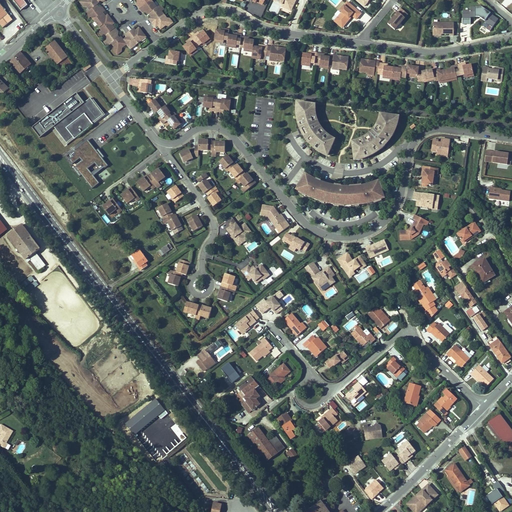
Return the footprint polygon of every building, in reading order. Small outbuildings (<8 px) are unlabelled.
[(13,0),(21,10),(28,5),(23,0),(13,0)] [(158,7),(157,7),(151,0),(87,0),(86,1),(84,2),(86,5),(90,10),(88,12),(94,20),(100,28),(102,31),(100,33),(103,37),(104,37),(107,40),(110,45),(112,44),(114,47),(118,51),(120,50),(127,44),(130,49),(138,43),(146,37),(139,28),(134,32),(133,29),(130,32),(127,34),(128,36),(123,40),(122,38),(120,41),(118,39),(119,38),(116,33),(118,31),(116,28),(115,29),(111,24),(113,22),(111,19),(109,16),(107,18),(103,13),(105,11),(103,8),(101,10),(97,5),(96,6),(95,3),(98,1),(98,2),(100,0),(104,0),(105,1),(105,0),(136,0),(140,4),(138,5),(140,8),(142,11),(144,10),(148,14),(149,14),(153,18),(150,20),(153,23),(155,26),(157,25),(161,29),(166,26),(170,22),(168,20),(164,14),(162,11),(158,7)] [(361,14),(347,2),(340,11),(342,12),(337,18),(345,25),(349,20),(348,20),(351,15),(352,16),(356,19),(361,14)] [(13,20),(0,3),(0,24),(3,28),(13,20)] [(463,11),(463,19),(471,19),(471,17),(479,17),(479,16),(480,16),(482,17),(481,18),(485,21),(485,22),(493,27),(498,19),(492,15),(494,13),(492,11),(491,13),(482,7),(471,7),(471,11),(463,11)] [(395,30),(408,14),(401,8),(393,18),(394,19),(392,20),(391,20),(388,24),(395,30)] [(345,25),(337,18),(334,21),(342,28),(345,25)] [(454,36),(454,23),(433,23),(433,34),(441,34),(450,34),(450,35),(454,36)] [(229,35),(230,30),(225,29),(225,31),(222,31),(219,31),(219,32),(216,32),(215,42),(220,43),(221,41),(224,41),(224,40),(228,41),(229,37),(229,35)] [(211,40),(205,33),(203,34),(202,33),(200,35),(197,36),(196,34),(192,37),(199,46),(202,43),(203,44),(206,42),(207,44),(211,40)] [(240,46),(242,36),(242,35),(238,34),(237,37),(231,36),(231,37),(229,37),(228,41),(227,47),(233,47),(233,46),(236,46),(236,45),(240,46)] [(242,36),(240,46),(240,47),(244,48),(244,49),(247,50),(247,51),(253,52),(253,48),(253,47),(254,42),(251,42),(251,40),(249,40),(246,39),(246,37),(242,36)] [(199,46),(192,37),(189,40),(191,42),(188,44),(186,45),(187,46),(185,48),(190,56),(195,53),(194,51),(197,49),(196,48),(199,46)] [(72,63),(55,41),(45,49),(62,71),(72,63)] [(266,56),(268,46),(262,45),(262,48),(259,47),(257,47),(256,49),(253,48),(253,52),(252,58),(257,59),(258,57),(261,57),(261,56),(266,57),(266,56)] [(268,46),(266,56),(270,56),(270,60),(277,62),(277,60),(284,61),(286,49),(278,48),(278,50),(272,49),(272,47),(268,46)] [(181,59),(181,53),(172,52),(171,55),(170,54),(169,57),(169,60),(166,60),(166,64),(177,66),(177,62),(179,62),(179,59),(181,59)] [(32,65),(30,62),(29,63),(20,53),(6,66),(8,68),(13,64),(21,74),(26,69),(27,70),(30,67),(32,65)] [(329,65),(330,59),(327,59),(327,57),(325,57),(321,56),(322,54),(316,53),(316,55),(315,64),(320,65),(320,66),(324,66),(323,68),(329,69),(329,65)] [(315,64),(316,55),(312,55),(306,54),(306,56),(303,55),(301,65),(307,66),(307,64),(311,64),(311,63),(315,64)] [(330,59),(329,65),(333,65),(332,69),(339,70),(340,69),(347,70),(349,57),(341,56),(340,58),(334,58),(335,55),(330,55),(330,57),(330,59)] [(380,63),(380,62),(375,61),(375,63),(369,63),(369,60),(362,59),(360,72),(367,73),(367,74),(374,75),(374,71),(378,72),(380,63)] [(392,79),(393,69),(390,69),(390,67),(388,67),(384,66),(385,64),(380,63),(378,72),(378,74),(383,75),(383,76),(386,77),(386,78),(392,79)] [(474,76),(472,66),(469,67),(468,65),(466,66),(463,66),(462,64),(458,65),(461,76),(465,75),(465,76),(469,75),(469,77),(474,76)] [(461,76),(458,65),(454,66),(455,68),(451,69),(449,69),(449,71),(446,72),(449,82),(454,80),(454,79),(457,78),(457,77),(461,76)] [(406,76),(408,67),(402,66),(402,69),(398,68),(396,68),(396,70),(393,69),(392,79),(397,80),(397,78),(401,79),(401,78),(406,78),(406,76)] [(417,78),(418,71),(419,67),(408,66),(408,67),(406,76),(417,78)] [(502,82),(504,69),(499,68),(499,70),(495,70),(489,69),(489,68),(483,67),(481,81),(487,82),(488,78),(498,80),(498,81),(502,82)] [(433,71),(433,69),(422,72),(424,82),(435,80),(433,71)] [(449,82),(446,72),(444,72),(443,71),(438,72),(437,70),(433,71),(435,80),(435,81),(439,80),(439,82),(443,81),(443,83),(449,82)] [(152,85),(151,85),(152,81),(141,79),(140,84),(143,84),(142,89),(144,90),(143,93),(153,94),(154,89),(152,88),(152,85)] [(13,93),(0,80),(0,97),(0,98),(4,94),(8,98),(13,93)] [(92,123),(103,115),(90,98),(84,103),(77,93),(32,127),(40,138),(54,127),(56,129),(67,143),(74,138),(75,139),(93,125),(92,123)] [(216,111),(218,101),(214,100),(214,99),(211,98),(211,97),(205,96),(204,106),(207,106),(207,108),(209,108),(212,109),(212,111),(216,111)] [(159,111),(164,107),(157,98),(149,105),(155,114),(157,112),(159,111)] [(230,109),(231,99),(225,99),(225,100),(222,100),(222,101),(218,101),(216,111),(220,112),(221,110),(224,110),(226,110),(226,109),(230,109)] [(123,107),(119,102),(114,106),(118,111),(123,107)] [(321,127),(317,119),(316,111),(316,108),(314,108),(315,105),(311,105),(311,104),(298,102),(298,103),(297,103),(296,111),(297,118),(298,118),(300,122),(298,123),(300,129),(300,130),(303,128),(307,136),(305,137),(307,141),(310,144),(312,147),(316,150),(320,153),(321,151),(324,153),(328,155),(330,150),(329,149),(330,147),(332,147),(335,140),(331,138),(331,137),(329,135),(325,132),(322,128),(321,127)] [(172,117),(170,114),(171,113),(169,111),(170,110),(167,105),(164,107),(159,111),(161,113),(159,114),(161,116),(163,119),(161,120),(163,124),(168,121),(172,117)] [(174,130),(183,123),(176,114),(174,115),(172,117),(168,121),(174,130)] [(392,136),(394,132),(393,132),(395,128),(396,128),(398,122),(399,117),(398,117),(398,116),(385,114),(385,115),(381,115),(381,117),(380,117),(378,122),(372,131),(365,137),(359,140),(356,141),(356,142),(352,143),(353,150),(355,150),(355,153),(353,153),(354,159),(359,158),(362,157),(363,159),(370,156),(376,153),(382,148),(381,148),(383,145),(382,144),(386,140),(388,142),(390,139),(392,136)] [(300,134),(302,133),(305,137),(307,136),(303,128),(300,130),(300,129),(298,130),(300,134)] [(67,143),(56,129),(53,131),(65,146),(68,144),(67,143)] [(448,155),(449,146),(447,146),(447,144),(449,144),(450,140),(442,139),(441,143),(438,142),(439,140),(434,139),(432,151),(437,152),(442,152),(442,155),(448,155)] [(96,150),(88,140),(84,143),(92,153),(96,150)] [(199,150),(208,150),(208,149),(212,149),(212,142),(212,140),(208,140),(208,141),(202,141),(202,140),(199,140),(199,146),(199,150)] [(388,142),(386,140),(382,144),(383,145),(381,148),(382,148),(385,145),(387,147),(390,143),(388,142)] [(225,152),(225,142),(222,142),(222,143),(216,143),(216,142),(212,142),(212,149),(212,151),(212,156),(216,156),(216,152),(225,152)] [(108,166),(103,159),(105,157),(98,149),(96,150),(92,153),(84,143),(67,156),(73,164),(80,159),(82,161),(73,169),(80,177),(81,175),(87,182),(90,180),(88,176),(102,165),(104,168),(105,168),(108,166)] [(193,158),(192,155),(191,156),(188,150),(180,154),(184,162),(193,158)] [(508,159),(509,154),(486,151),(485,161),(507,165),(508,159)] [(233,163),(229,159),(229,158),(227,155),(220,162),(226,169),(227,168),(230,171),(236,166),(233,163)] [(242,172),(238,167),(239,167),(237,164),(236,166),(230,171),(236,178),(237,177),(239,180),(246,174),(243,171),(242,172)] [(92,189),(100,183),(94,176),(104,168),(102,165),(88,176),(90,180),(87,182),(92,189)] [(432,185),(435,168),(423,166),(422,176),(423,176),(422,180),(422,184),(423,186),(426,186),(428,184),(429,185),(431,186),(431,185),(432,185)] [(158,182),(165,177),(159,169),(157,171),(157,172),(152,175),(151,174),(148,177),(156,187),(157,188),(161,186),(158,182)] [(205,178),(207,176),(205,173),(197,179),(199,182),(202,180),(205,178)] [(245,192),(256,183),(253,180),(252,181),(248,176),(249,176),(247,173),(246,174),(239,180),(245,186),(242,189),(245,192)] [(143,191),(150,186),(152,190),(156,187),(148,177),(147,175),(144,177),(145,179),(140,182),(140,181),(137,183),(143,191)] [(378,199),(384,197),(381,189),(380,189),(377,181),(370,184),(361,186),(362,187),(358,188),(356,188),(351,189),(351,187),(343,187),(343,190),(340,189),(340,188),(332,187),(333,185),(324,183),(316,180),(307,175),(302,181),(303,182),(297,189),(306,194),(306,195),(316,199),(324,202),(334,204),(339,205),(355,205),(363,204),(375,202),(378,201),(378,199)] [(207,192),(212,188),(206,180),(204,182),(199,186),(204,194),(207,192)] [(184,196),(182,194),(181,194),(177,190),(178,189),(176,186),(168,192),(173,200),(175,198),(177,201),(184,196)] [(214,191),(217,189),(215,186),(212,188),(207,192),(209,195),(210,194),(214,191)] [(140,199),(131,187),(128,189),(129,191),(124,194),(121,195),(127,204),(134,198),(137,202),(140,199)] [(509,201),(511,192),(502,190),(501,191),(499,189),(490,188),(488,198),(509,201)] [(217,189),(214,191),(210,194),(212,196),(216,193),(221,200),(224,199),(217,189)] [(438,206),(439,196),(414,192),(413,200),(417,201),(416,206),(421,206),(421,209),(428,210),(428,208),(432,209),(433,205),(438,206)] [(221,200),(216,193),(212,196),(212,197),(208,199),(214,207),(222,201),(221,200)] [(122,210),(113,199),(110,201),(111,202),(106,206),(106,205),(103,207),(109,215),(116,210),(118,213),(122,210)] [(478,214),(471,203),(466,206),(473,217),(478,214)] [(171,212),(168,207),(169,207),(167,204),(160,208),(161,211),(160,212),(164,220),(166,219),(173,215),(171,212)] [(286,221),(281,214),(279,215),(276,210),(274,211),(273,209),(274,207),(262,205),(261,215),(268,216),(274,225),(277,222),(279,225),(286,221)] [(105,214),(102,217),(107,224),(110,221),(105,214)] [(181,226),(180,223),(179,224),(176,218),(177,218),(175,214),(173,215),(166,219),(173,231),(175,229),(177,233),(183,230),(181,226)] [(203,227),(201,224),(200,224),(198,219),(197,215),(189,219),(191,222),(189,223),(194,231),(203,227)] [(419,234),(423,225),(427,226),(429,222),(417,216),(414,220),(416,221),(412,228),(408,232),(407,231),(400,231),(400,240),(411,239),(411,235),(415,232),(419,234)] [(245,236),(251,232),(245,224),(239,228),(236,230),(233,226),(236,224),(231,217),(225,222),(229,228),(227,230),(237,243),(246,237),(245,236)] [(480,231),(474,223),(458,234),(464,241),(469,238),(469,237),(471,235),(472,237),(480,231)] [(22,225),(8,235),(28,262),(30,260),(29,258),(35,253),(40,249),(31,237),(27,239),(25,236),(22,238),(19,235),(18,237),(16,234),(24,228),(22,225)] [(31,237),(24,228),(16,234),(18,237),(19,235),(22,238),(25,236),(27,239),(31,237)] [(306,252),(310,245),(305,242),(305,243),(297,238),(295,239),(291,236),(286,233),(283,240),(291,245),(296,248),(300,250),(301,249),(306,252)] [(239,245),(247,239),(246,237),(237,243),(239,245)] [(370,258),(389,250),(384,240),(375,244),(375,245),(370,247),(370,246),(369,245),(365,247),(369,256),(367,256),(368,259),(370,258)] [(161,256),(170,250),(167,246),(158,252),(161,256)] [(437,252),(436,258),(439,262),(437,264),(436,267),(441,273),(446,270),(448,273),(451,278),(457,274),(452,266),(440,249),(437,252)] [(463,256),(465,251),(460,249),(459,253),(454,256),(456,261),(463,256)] [(147,261),(140,250),(132,256),(137,263),(136,263),(141,270),(147,266),(145,263),(147,261)] [(353,271),(360,267),(361,269),(366,266),(360,257),(353,261),(351,263),(345,255),(338,260),(350,277),(355,273),(353,271)] [(45,265),(38,256),(31,261),(39,270),(45,265)] [(495,276),(484,259),(472,266),(476,272),(474,272),(477,276),(479,275),(484,282),(489,279),(495,276)] [(186,272),(188,266),(189,266),(190,263),(182,260),(181,264),(179,263),(176,272),(182,274),(186,275),(187,272),(186,272)] [(332,277),(335,275),(329,267),(322,271),(323,273),(321,274),(321,273),(313,262),(305,268),(320,288),(326,284),(331,284),(335,282),(332,277)] [(420,270),(427,266),(424,262),(417,267),(420,270)] [(263,280),(269,275),(262,265),(258,267),(256,269),(255,268),(252,270),(251,269),(248,266),(245,269),(249,274),(246,277),(249,280),(252,278),(256,284),(263,279),(263,280)] [(283,273),(280,267),(276,270),(274,266),(269,269),(272,274),(271,275),(273,279),(283,273)] [(371,276),(376,272),(371,266),(367,269),(371,276)] [(178,283),(180,277),(181,278),(182,274),(176,272),(168,270),(167,274),(171,275),(168,283),(178,286),(179,283),(178,283)] [(359,283),(371,276),(367,270),(355,277),(359,283)] [(233,285),(235,277),(226,274),(225,277),(226,277),(224,283),(222,282),(221,286),(235,291),(237,286),(233,285)] [(484,282),(479,275),(477,276),(482,285),(484,285),(490,282),(489,279),(484,282)] [(263,282),(266,285),(273,280),(270,276),(263,282)] [(433,302),(436,300),(433,295),(432,296),(430,297),(424,289),(425,289),(420,281),(412,286),(418,293),(417,294),(420,299),(422,303),(421,303),(426,311),(434,306),(435,305),(433,302)] [(26,294),(38,285),(36,282),(23,291),(26,294)] [(234,295),(235,291),(221,286),(220,290),(221,290),(220,296),(219,296),(218,299),(227,302),(230,294),(234,295)] [(470,293),(466,287),(459,292),(463,298),(465,297),(470,293)] [(283,309),(277,301),(284,295),(280,291),(266,302),(264,299),(256,306),(262,314),(267,310),(265,308),(269,305),(270,307),(276,314),(283,309)] [(477,303),(470,293),(465,297),(471,307),(477,303)] [(449,309),(453,305),(449,300),(445,304),(449,309)] [(196,316),(199,306),(196,305),(196,306),(190,304),(190,303),(187,302),(184,310),(188,311),(187,313),(196,316)] [(209,318),(212,309),(209,308),(209,309),(203,307),(203,306),(200,304),(199,306),(196,316),(195,318),(200,320),(201,316),(209,318)] [(428,315),(437,310),(434,306),(426,311),(425,312),(428,315)] [(368,314),(381,329),(390,321),(387,317),(385,319),(379,311),(376,308),(368,314)] [(475,314),(472,308),(466,312),(470,317),(475,314)] [(387,317),(380,310),(379,311),(385,319),(387,317)] [(429,320),(438,311),(437,310),(428,315),(426,316),(429,320)] [(256,321),(259,318),(254,311),(235,326),(243,335),(250,328),(250,327),(256,322),(256,321)] [(305,329),(301,324),(292,314),(284,320),(297,336),(305,329)] [(322,329),(328,324),(324,320),(318,325),(322,329)] [(442,342),(453,331),(445,324),(442,327),(438,323),(437,325),(434,322),(427,330),(430,333),(430,332),(431,331),(438,338),(442,342)] [(372,342),(376,340),(367,329),(363,332),(359,327),(357,326),(355,327),(356,329),(351,334),(357,341),(359,339),(364,345),(370,340),(372,342)] [(232,329),(227,333),(235,341),(239,337),(232,329)] [(316,357),(327,348),(318,337),(315,339),(313,342),(310,338),(303,344),(306,348),(307,347),(316,357)] [(511,357),(497,337),(488,343),(502,363),(504,362),(511,357)] [(268,351),(273,347),(265,338),(261,341),(262,343),(250,354),(256,361),(263,356),(268,351)] [(86,353),(93,347),(85,339),(79,344),(86,353)] [(215,363),(209,355),(219,347),(215,343),(198,356),(201,359),(200,359),(207,369),(215,363)] [(469,359),(472,356),(466,350),(463,353),(455,345),(446,354),(449,357),(451,356),(457,361),(462,367),(470,359),(469,359)] [(341,361),(344,359),(346,361),(349,358),(344,351),(337,356),(336,355),(330,360),(329,359),(325,362),(330,368),(334,365),(334,366),(341,361)] [(399,376),(405,369),(401,366),(400,367),(395,361),(396,360),(393,357),(388,363),(390,365),(387,369),(393,375),(395,373),(399,376)] [(207,369),(200,359),(197,361),(205,371),(207,369)] [(240,377),(238,375),(241,372),(237,366),(234,369),(229,363),(221,369),(232,383),(240,377)] [(284,377),(290,372),(284,364),(270,376),(268,378),(273,384),(276,382),(278,385),(286,379),(284,377)] [(494,379),(486,372),(489,370),(485,365),(482,368),(479,365),(471,374),(475,378),(475,377),(486,387),(494,379)] [(365,370),(360,375),(368,384),(373,380),(365,370)] [(260,397),(255,390),(259,386),(252,376),(247,380),(248,381),(240,387),(242,391),(239,393),(243,398),(244,397),(247,401),(242,405),(248,413),(260,404),(256,399),(260,397)] [(355,401),(366,392),(359,383),(353,387),(354,389),(355,390),(354,391),(351,394),(349,392),(346,395),(353,404),(356,402),(355,401)] [(418,396),(421,387),(410,384),(404,402),(414,405),(416,396),(418,396)] [(446,411),(457,399),(447,389),(443,393),(446,396),(447,397),(445,399),(444,398),(443,397),(434,406),(445,416),(448,413),(446,411)] [(126,423),(135,434),(164,411),(156,400),(126,423)] [(338,420),(334,417),(337,414),(334,410),(332,408),(326,414),(327,415),(322,419),(319,422),(320,424),(325,429),(326,430),(338,420)] [(294,426),(291,422),(292,421),(287,413),(277,419),(290,438),(294,435),(292,431),(295,429),(294,426)] [(434,427),(437,424),(427,414),(418,422),(419,423),(421,425),(418,427),(424,433),(432,425),(434,427)] [(502,439),(489,422),(487,424),(499,441),(502,439)] [(12,431),(1,425),(0,425),(0,434),(1,434),(0,435),(0,445),(3,447),(6,443),(12,431)] [(382,435),(381,426),(373,427),(368,428),(368,425),(364,426),(366,440),(379,438),(378,436),(382,435)] [(269,443),(258,428),(248,435),(257,447),(254,450),(260,458),(263,455),(260,450),(269,443)] [(267,461),(285,448),(277,437),(269,443),(260,450),(263,455),(267,461)] [(411,454),(415,451),(408,441),(399,448),(402,453),(399,456),(404,462),(411,457),(410,455),(411,454)] [(472,457),(465,446),(459,450),(466,461),(472,457)] [(297,455),(292,449),(287,452),(292,458),(297,455)] [(397,468),(404,462),(399,456),(395,459),(391,454),(382,462),(390,471),(394,468),(395,466),(397,468)] [(366,466),(358,455),(348,463),(355,474),(366,466)] [(467,482),(454,464),(445,470),(460,492),(469,485),(467,482)] [(371,500),(384,488),(376,480),(364,491),(371,500)] [(508,505),(500,494),(505,491),(498,481),(492,485),(495,490),(489,495),(500,511),(508,505)] [(207,493),(210,491),(202,482),(199,484),(207,493)] [(418,511),(437,495),(428,485),(422,490),(423,491),(416,498),(415,497),(410,502),(418,511)] [(329,511),(321,501),(307,511),(306,511),(329,511)] [(418,511),(410,502),(407,504),(414,511),(418,511)] [(219,511),(221,506),(221,505),(220,505),(214,504),(213,503),(211,511),(219,511)]
